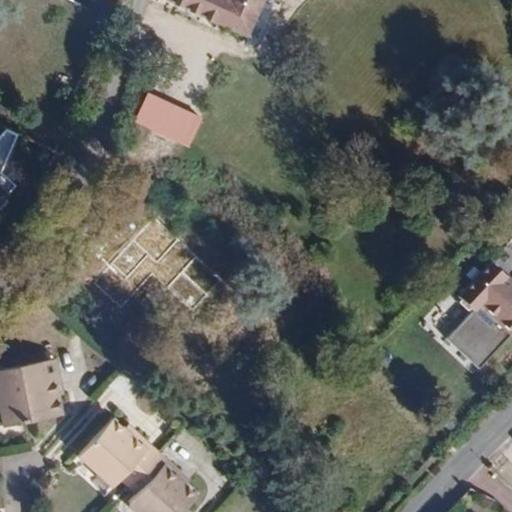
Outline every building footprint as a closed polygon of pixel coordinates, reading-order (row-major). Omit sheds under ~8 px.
[(166,0),(245,35),(248,27),(260,0),(166,0)] [(476,306),(495,325),(506,315),(511,320),(511,278),(504,271),(492,259),(456,298),(470,312),(476,306)] [(501,341),(511,330),(511,320),(506,315),(495,325),(490,331),(501,341)] [(48,387),(54,416),(60,415),(56,395),(61,394),(55,358),(50,359),(55,386),(48,387)] [(0,410),(3,426),(54,416),(48,387),(55,386),(50,359),(0,368),(0,410)] [(125,486),(131,479),(157,451),(135,431),(131,436),(123,429),(111,418),(76,456),(110,487),(117,479),(125,486)] [(131,436),(135,431),(127,424),(123,429),(131,436)] [(139,487),(133,494),(126,502),(137,511),(179,511),(195,495),(183,484),(177,478),(181,473),(157,451),(131,479),(139,487)] [(188,479),(181,473),(177,478),(183,484),(188,479)] [(139,487),(131,479),(125,486),(133,494),(139,487)]
